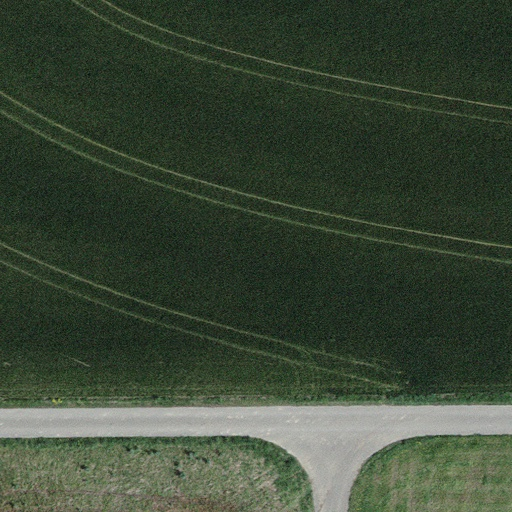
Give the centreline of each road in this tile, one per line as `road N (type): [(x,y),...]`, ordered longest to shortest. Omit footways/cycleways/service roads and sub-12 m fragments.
road 1 (track): [(0,421),(330,423)]
road 2 (track): [(330,511),(330,423),(511,420)]
